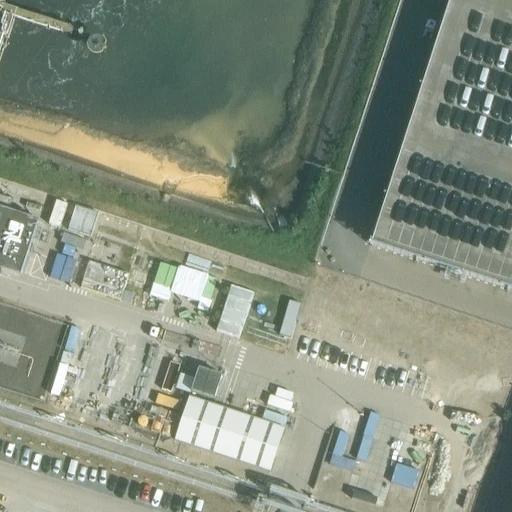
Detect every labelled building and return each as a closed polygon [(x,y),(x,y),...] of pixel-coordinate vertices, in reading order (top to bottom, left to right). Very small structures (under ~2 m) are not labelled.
[(511,0),(459,0),(377,258),(511,301),(511,0)] [(0,210),(0,270),(19,276),(37,222),(0,210)] [(28,264),(25,274),(63,286),(66,277),(28,264)] [(248,335),(281,345),(296,299),(244,283),(241,293),(259,298),(248,335)] [(198,367),(194,379),(183,376),(180,387),(216,399),(224,376),(198,367)] [(258,387),(250,411),(266,417),(265,419),(281,425),(290,398),(258,387)] [(188,399),(175,442),(270,472),(284,430),(188,399)]
